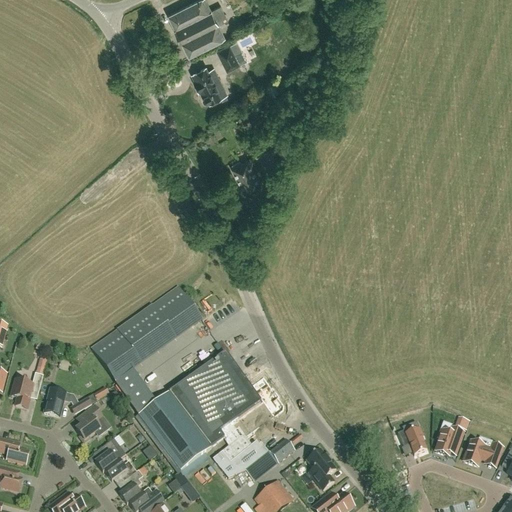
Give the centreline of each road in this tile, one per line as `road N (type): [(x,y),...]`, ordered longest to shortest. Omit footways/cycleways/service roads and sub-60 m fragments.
road 1 (unclassified): [(386,511),(310,419),(99,19)]
road 2 (residential): [(485,511),(493,492),(439,466),(414,480),(420,497)]
